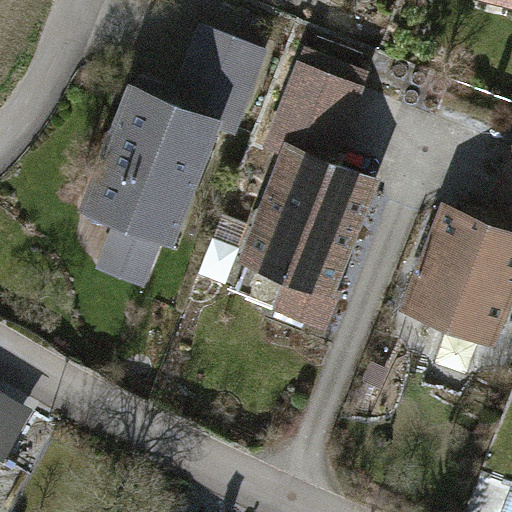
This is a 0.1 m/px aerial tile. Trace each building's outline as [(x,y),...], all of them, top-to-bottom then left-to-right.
[(232,121),(228,130),(241,135),(273,49),(202,22),(178,86),(143,72),(138,86),(232,121)] [(375,70),(307,44),(267,147),(284,153),(288,142),(340,161),(375,70)] [(138,86),(135,84),(85,212),(117,225),(166,244),(180,249),(228,130),(232,121),(138,86)] [(511,139),(484,210),(511,221),(511,139)] [(330,330),(388,180),(340,161),(288,142),(284,153),(241,263),(289,281),(278,310),(330,330)] [(511,221),(484,210),(441,194),(398,303),(494,340),(511,292),(511,221)] [(166,244),(117,225),(99,269),(149,288),(166,244)]
